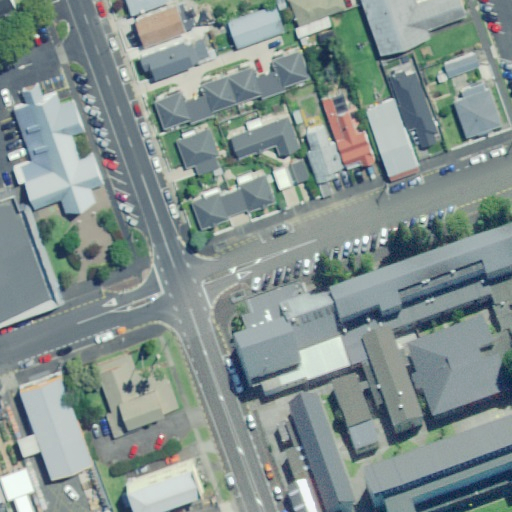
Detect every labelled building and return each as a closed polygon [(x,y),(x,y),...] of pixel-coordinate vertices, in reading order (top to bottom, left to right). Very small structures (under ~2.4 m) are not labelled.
[(18,0),(0,0),(0,13),(21,6),(18,0)] [(129,0),(133,11),(167,0),(129,0)] [(289,0),(298,24),(343,8),(340,0),(289,0)] [(358,0),(377,52),(430,34),(426,23),(464,10),(460,0),(358,0)] [(182,19),(177,3),(136,17),(145,45),(196,27),(192,15),(182,19)] [(285,30),(276,3),(229,20),(239,46),(285,30)] [(218,56),(211,35),(192,41),(191,38),(148,53),(156,78),(218,56)] [(228,75),(238,102),(262,93),(264,98),(286,89),(285,87),(311,77),(301,50),(273,60),(277,70),(258,77),(253,65),(228,75)] [(481,66),(476,52),(445,64),(450,77),(481,66)] [(403,69),(388,75),(400,104),(398,104),(407,129),(414,126),(421,145),(436,140),(434,133),(437,132),(414,71),(404,74),(403,69)] [(238,102),(228,75),(203,84),(206,94),(186,102),(182,91),(156,101),(167,129),(191,120),(193,124),(216,115),(215,111),(238,102)] [(503,124),(487,82),(464,90),(465,95),(454,99),(468,136),(503,124)] [(19,89),(25,102),(42,95),(37,83),(19,89)] [(25,102),(15,105),(34,158),(21,162),(35,205),(62,196),(67,209),(96,198),(92,185),(105,181),(93,150),(81,155),(73,132),(86,128),(75,97),(62,102),(58,90),(42,95),(25,102)] [(338,111),(332,96),(322,100),(348,169),(377,159),(365,128),(356,131),(347,107),(338,111)] [(418,170),(393,98),(364,108),(389,180),(410,172),(418,170)] [(264,125),(261,116),(247,121),(250,130),(233,136),(240,157),(276,145),(280,154),(300,147),(289,116),(264,125)] [(306,151),(324,197),(334,193),(328,177),(337,174),(335,169),(343,166),(334,141),(330,142),(325,127),(309,133),(314,148),(306,151)] [(200,173),(221,166),(218,158),(220,157),(211,129),(178,140),(187,166),(197,163),(200,173)] [(310,177),(304,159),(292,164),(298,181),(310,177)] [(292,184),(286,166),(274,170),(281,188),(292,184)] [(230,219),(229,216),(247,209),(249,214),(277,203),(266,174),(239,184),(241,188),(222,195),(221,191),(193,202),(204,229),(230,219)] [(14,185),(0,189),(0,316),(54,298),(14,185)] [(381,406),(391,433),(420,423),(389,333),(490,298),(494,310),(511,303),(511,236),(325,301),(323,296),(274,313),(278,325),(230,342),(246,388),(258,384),(262,394),(303,380),(304,384),(357,365),(373,409),(381,406)] [(484,319),(406,347),(433,422),(511,394),(484,319)] [(137,354),(102,367),(124,425),(179,405),(162,359),(141,366),(137,354)] [(60,374),(19,389),(50,474),(92,459),(60,374)] [(353,382),(328,391),(353,459),(378,450),(353,382)] [(348,511),(308,398),(279,409),(315,511),(348,511)] [(511,398),(453,420),(460,440),(511,421),(511,398)] [(511,428),(359,483),(369,511),(407,511),(509,476),(511,482),(511,428)] [(183,457),(118,481),(129,510),(194,486),(183,457)] [(0,484),(5,497),(6,500),(14,497),(19,511),(34,511),(27,492),(36,489),(27,466),(0,475),(0,484)] [(313,511),(304,484),(280,492),(287,511),(313,511)]
